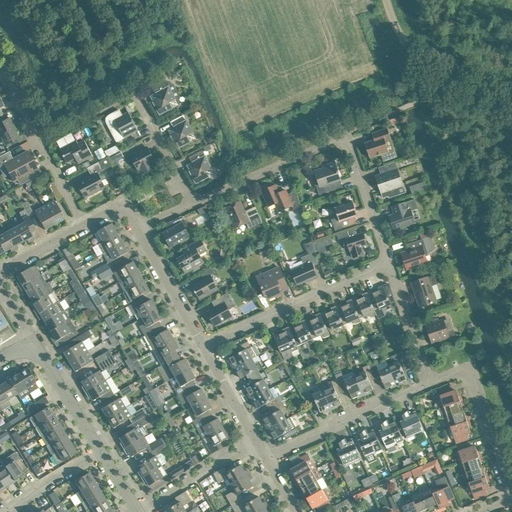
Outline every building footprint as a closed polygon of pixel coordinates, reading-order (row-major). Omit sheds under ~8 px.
[(166,81),(153,88),(158,99),(153,102),(160,115),(173,108),(170,103),(175,100),(166,81)] [(117,142),(138,131),(128,112),(122,116),(119,110),(110,115),(108,117),(106,119),(106,121),(107,123),(117,141),(117,142)] [(184,115),(170,122),(176,133),(171,135),(178,149),(191,142),(188,136),(193,134),(184,115)] [(0,122),(0,138),(1,138),(5,145),(18,138),(12,126),(13,125),(9,118),(0,122)] [(370,158),(381,154),(384,162),(395,158),(393,150),(389,152),(385,142),(391,140),(387,129),(372,134),(374,140),(365,143),(370,158)] [(77,141),(60,150),(67,163),(75,159),(78,164),(93,156),(85,141),(78,144),(77,141)] [(105,151),(108,157),(119,151),(117,146),(105,151)] [(152,164),(155,163),(150,152),(147,153),(144,146),(137,149),(138,152),(130,156),(135,164),(137,163),(141,170),(142,170),(144,174),(154,168),(152,164)] [(12,159),(8,152),(0,156),(0,165),(4,164),(13,182),(17,179),(20,184),(38,174),(36,170),(36,169),(27,151),(12,159)] [(202,151),(189,157),(195,168),(189,171),(196,184),(209,177),(206,172),(212,169),(202,151)] [(113,156),(116,162),(125,157),(123,152),(113,156)] [(91,176),(78,183),(85,198),(105,187),(98,173),(104,170),(112,165),(108,157),(100,161),(87,168),(91,176)] [(318,179),(314,180),(319,195),(343,187),(335,163),(324,166),(324,168),(315,171),(318,179)] [(382,174),(376,176),(383,198),(388,196),(389,198),(396,195),(397,194),(398,192),(397,188),(402,187),(396,170),(393,171),(391,166),(380,170),(382,174)] [(63,199),(53,182),(48,185),(57,202),(63,199)] [(275,185),(262,191),(269,207),(275,204),(279,212),(292,206),(294,210),(301,207),(296,191),(287,195),(286,190),(279,193),(275,185)] [(394,215),(389,216),(394,230),(415,223),(410,210),(415,208),(412,200),(392,207),(394,215)] [(21,204),(24,210),(28,217),(34,214),(27,201),(21,204)] [(54,201),(44,206),(54,224),(64,219),(54,201)] [(263,223),(259,213),(254,215),(252,210),(246,213),(241,201),(226,208),(235,228),(246,223),(249,229),(263,223)] [(338,218),(332,220),(335,231),(357,224),(355,217),(357,216),(353,202),(335,208),(338,218)] [(54,224),(44,206),(34,211),(44,230),(54,224)] [(208,210),(208,209),(206,206),(198,210),(200,215),(208,210)] [(33,226),(28,217),(24,210),(19,213),(22,219),(12,224),(22,242),(28,238),(30,242),(34,239),(28,229),(33,226)] [(188,226),(182,216),(165,224),(169,230),(163,233),(171,247),(190,237),(185,228),(188,226)] [(118,233),(112,223),(98,231),(103,241),(118,233)] [(22,242),(12,224),(3,229),(14,250),(18,248),(16,245),(22,242)] [(14,250),(3,229),(0,230),(0,246),(3,252),(9,249),(11,252),(14,250)] [(339,242),(346,240),(350,251),(351,251),(353,258),(364,255),(362,247),(367,245),(363,233),(354,236),(352,230),(336,235),(339,242)] [(103,253),(123,242),(118,233),(103,241),(98,244),(103,253)] [(431,236),(423,239),(406,245),(408,251),(402,254),(407,269),(427,262),(425,256),(427,255),(435,250),(431,236)] [(185,255),(177,259),(185,273),(204,263),(200,255),(207,251),(201,239),(182,250),(185,255)] [(128,252),(123,242),(103,253),(109,263),(128,252)] [(69,248),(63,251),(69,260),(75,257),(69,248)] [(301,258),(303,261),(290,267),(292,271),(291,271),(297,285),(310,280),(310,281),(318,278),(313,267),(320,264),(315,251),(301,258)] [(81,267),(77,261),(75,257),(69,260),(75,270),(81,267)] [(134,261),(119,269),(114,273),(119,282),(139,271),(134,261)] [(97,276),(110,269),(107,263),(91,272),(94,277),(97,276)] [(37,277),(41,275),(35,266),(32,268),(31,267),(14,278),(20,287),(37,277)] [(203,279),(191,286),(195,293),(196,293),(200,299),(218,289),(210,275),(216,272),(213,267),(200,274),(203,279)] [(288,289),(279,267),(257,277),(265,296),(267,295),(269,299),(282,294),(281,292),(288,289)] [(71,269),(67,271),(73,280),(77,278),(71,269)] [(113,274),(110,269),(97,276),(99,275),(102,280),(113,274)] [(125,292),(144,281),(139,271),(119,282),(125,292)] [(41,275),(37,277),(20,287),(22,291),(25,289),(29,295),(47,283),(46,281),(44,276),(43,277),(42,274),(41,275)] [(428,277),(412,283),(420,307),(436,302),(431,286),(438,284),(435,276),(428,278),(428,277)] [(73,280),(71,282),(76,291),(82,287),(77,278),(73,280)] [(125,292),(123,293),(128,302),(135,298),(150,290),(144,281),(125,292)] [(49,282),(47,283),(29,295),(32,300),(29,302),(32,306),(48,295),(55,291),(49,282)] [(396,302),(390,284),(387,285),(386,283),(377,287),(379,291),(374,293),(372,290),(367,292),(367,294),(375,311),(384,307),(384,309),(385,310),(387,310),(392,308),(391,304),(396,302)] [(82,287),(76,291),(82,300),(88,297),(82,287)] [(228,293),(217,299),(220,305),(207,313),(215,326),(232,316),(229,310),(235,306),(228,293)] [(375,311),(367,294),(363,296),(363,298),(358,300),(357,297),(351,299),(352,301),(359,318),(368,314),(369,316),(370,317),(371,317),(376,315),(377,315),(375,311)] [(37,315),(54,304),(48,295),(32,306),(37,315)] [(148,302),(145,297),(145,296),(128,306),(134,315),(139,312),(142,318),(157,309),(152,300),(148,302)] [(88,297),(82,300),(87,310),(90,308),(93,306),(88,297)] [(46,322),(65,311),(59,301),(54,304),(37,315),(39,318),(42,316),(46,322)] [(359,318),(352,301),(347,303),(348,304),(342,307),(341,304),(335,306),(336,308),(344,325),(352,321),(353,323),(354,323),(356,324),(360,322),(361,322),(359,318)] [(344,325),(336,308),(332,310),(332,311),(327,314),(326,311),(320,313),(321,315),(324,324),(325,324),(329,322),(333,330),(337,328),(337,329),(339,330),(340,330),(345,329),(344,325)] [(163,319),(157,309),(142,318),(145,323),(140,326),(145,335),(162,326),(159,321),(163,319)] [(48,333),(71,320),(65,311),(46,322),(49,328),(46,330),(48,333)] [(330,335),(325,324),(324,324),(321,315),(316,317),(317,318),(311,320),(310,317),(304,320),(305,322),(312,339),(313,338),(321,335),(322,336),(323,337),(325,337),(329,335),(329,336),(330,335)] [(57,347),(79,333),(71,320),(48,333),(57,347)] [(432,343),(449,338),(443,320),(426,326),(432,343)] [(294,324),(289,327),(289,329),(293,338),(294,338),(297,345),(305,342),(306,343),(307,344),(309,344),(314,342),(314,343),(314,342),(313,338),(312,339),(305,322),(300,324),(301,325),(296,327),(294,324)] [(114,324),(110,327),(111,330),(114,334),(118,331),(114,324)] [(153,350),(174,339),(168,329),(165,331),(162,326),(145,335),(153,350)] [(299,349),(294,338),(293,338),(289,329),(285,331),(285,332),(280,334),(279,331),(273,334),(285,360),(291,357),(293,354),(292,352),(298,349),(299,349)] [(70,362),(88,351),(82,342),(92,336),(89,331),(76,338),(80,343),(64,352),(70,362)] [(179,349),(174,339),(153,350),(162,365),(178,356),(176,351),(179,349)] [(231,363),(234,369),(252,359),(256,357),(248,341),(237,347),(240,352),(229,358),(232,363),(231,363)] [(99,365),(113,356),(109,350),(95,359),(99,365)] [(94,361),(88,351),(70,362),(76,372),(94,361)] [(407,380),(403,371),(413,367),(412,365),(408,352),(394,358),(393,361),(394,364),(388,366),(397,386),(403,383),(402,382),(407,380)] [(117,362),(113,356),(99,365),(103,371),(117,362)] [(170,380),(190,369),(185,359),(181,361),(178,356),(162,365),(170,380)] [(255,364),(252,359),(234,369),(237,375),(238,374),(241,378),(251,372),(254,378),(265,372),(259,362),(255,364)] [(397,386),(388,366),(379,371),(375,362),(369,365),(373,376),(379,373),(386,389),(390,387),(391,388),(397,386)] [(368,378),(373,376),(369,365),(363,368),(365,372),(355,376),(363,396),(369,393),(368,392),(373,390),(368,378)] [(27,368),(18,374),(29,393),(39,387),(27,368)] [(196,378),(190,369),(170,380),(178,395),(195,385),(192,380),(196,378)] [(86,392),(106,380),(100,371),(82,381),(84,385),(82,387),(86,392)] [(268,377),(265,372),(254,378),(257,383),(247,389),(249,393),(248,394),(251,399),(269,389),(264,380),(268,377)] [(363,396),(355,376),(345,381),(341,373),(335,375),(337,379),(342,390),(347,388),(352,399),(357,397),(357,398),(363,396)] [(29,393),(18,374),(8,380),(17,394),(20,399),(29,393)] [(111,377),(106,381),(106,380),(86,392),(89,398),(91,397),(94,401),(112,390),(114,395),(119,392),(120,391),(111,377)] [(337,379),(321,386),(323,390),(331,410),(337,407),(337,406),(341,404),(336,392),(342,390),(337,379)] [(17,394),(8,380),(0,384),(0,386),(8,399),(17,394)] [(130,385),(120,391),(119,392),(123,398),(134,391),(130,385)] [(198,391),(195,385),(178,395),(184,404),(189,401),(192,407),(207,398),(202,389),(198,391)] [(11,405),(8,399),(0,386),(0,407),(2,410),(11,405)] [(438,397),(441,408),(444,407),(460,401),(457,391),(453,392),(451,386),(438,391),(440,396),(438,397)] [(274,399),(269,389),(251,399),(254,405),(255,404),(258,409),(268,403),(271,408),(282,402),(279,396),(274,399)] [(331,410),(323,390),(313,395),(311,390),(305,393),(310,404),(315,402),(320,413),(325,411),(325,412),(331,410)] [(38,408),(48,402),(45,397),(35,403),(38,408)] [(108,418),(126,407),(120,398),(102,409),(108,418)] [(192,407),(187,410),(195,424),(212,415),(209,410),(212,408),(207,398),(192,407)] [(447,417),(464,411),(460,401),(444,407),(447,417)] [(285,408),(282,402),(271,408),(274,413),(264,419),(266,423),(265,424),(268,430),(286,420),(281,410),(285,408)] [(54,416),(48,406),(34,415),(29,418),(35,427),(54,416)] [(143,408),(131,415),(126,407),(108,418),(114,428),(129,419),(132,423),(147,414),(143,408)] [(425,433),(416,411),(405,415),(404,414),(402,416),(404,420),(400,422),(407,437),(414,434),(415,436),(418,434),(419,436),(425,433)] [(467,422),(464,411),(447,417),(450,427),(467,422)] [(165,416),(164,417),(167,421),(172,418),(168,412),(164,415),(165,416)] [(129,432),(120,438),(122,442),(120,443),(124,449),(144,436),(148,434),(143,426),(151,420),(147,414),(126,428),(129,432)] [(215,420),(212,415),(195,424),(200,434),(206,431),(209,436),(224,428),(218,418),(215,420)] [(41,437),(59,425),(54,416),(35,427),(41,437)] [(176,425),(172,418),(167,421),(168,422),(171,427),(176,425)] [(291,429),(286,420),(268,430),(271,435),(272,435),(275,439),(285,433),(288,438),(299,432),(296,427),(291,429)] [(394,420),(388,423),(384,425),(383,423),(381,425),(383,429),(379,431),(386,446),(393,443),(394,445),(397,443),(398,445),(404,442),(394,420)] [(471,432),(467,422),(450,427),(448,428),(452,439),(454,438),(456,443),(469,439),(467,433),(471,432)] [(65,434),(59,425),(41,437),(46,446),(65,434)] [(229,438),(224,428),(209,436),(212,442),(206,445),(212,454),(228,445),(226,440),(229,438)] [(373,429),(367,432),(363,434),(362,432),(360,434),(362,438),(358,440),(365,455),(372,452),(373,454),(376,453),(377,454),(383,452),(373,429)] [(52,455),(71,443),(65,434),(46,446),(52,455)] [(150,452),(165,443),(162,439),(150,446),(144,436),(124,449),(127,455),(130,453),(132,457),(147,448),(150,452)] [(352,438),(346,441),(342,443),(341,441),(339,443),(341,448),(337,449),(344,465),(351,462),(352,463),(355,462),(356,464),(362,461),(352,438)] [(472,448),(470,442),(457,446),(459,452),(456,453),(460,464),(462,463),(479,457),(475,446),(472,448)] [(77,453),(71,443),(52,455),(57,465),(77,453)] [(153,457),(138,467),(140,471),(138,472),(141,478),(162,465),(166,463),(166,460),(163,455),(162,454),(161,454),(168,449),(165,443),(150,452),(151,453),(151,452),(154,456),(153,457)] [(19,457),(15,452),(1,462),(4,466),(14,481),(24,474),(22,472),(27,468),(19,457)] [(308,454),(303,456),(292,463),(295,468),(291,470),(297,480),(316,469),(308,454)] [(195,455),(190,459),(195,465),(200,462),(195,455)] [(482,467),(479,457),(462,463),(466,473),(482,467)] [(1,462),(0,462),(0,478),(6,487),(14,481),(4,466),(1,462)] [(32,467),(31,467),(36,475),(40,472),(36,465),(32,467)] [(168,475),(162,465),(141,478),(145,484),(147,482),(150,486),(168,475)] [(231,484),(250,474),(247,470),(245,471),(241,465),(227,473),(224,467),(213,474),(219,483),(228,478),(231,484)] [(172,479),(185,472),(182,466),(169,474),(172,479)] [(424,474),(421,467),(421,466),(411,471),(413,475),(415,478),(424,474)] [(486,477),(482,467),(466,473),(469,483),(486,477)] [(321,478),(316,469),(297,480),(302,489),(317,481),(321,478)] [(74,481),(80,490),(94,482),(88,472),(74,481)] [(252,479),(250,474),(231,484),(235,491),(226,496),(231,505),(242,499),(239,494),(253,486),(250,480),(252,479)] [(445,477),(435,481),(438,488),(432,491),(440,509),(450,505),(449,501),(454,499),(445,477)] [(489,488),(486,477),(469,483),(467,483),(470,494),(473,494),(474,499),(487,495),(485,489),(489,488)] [(322,490),(317,481),(302,489),(307,499),(322,490)] [(94,482),(80,490),(75,493),(81,503),(100,491),(94,482)] [(431,488),(421,492),(429,511),(433,511),(440,509),(432,491),(431,488)] [(330,499),(324,489),(322,490),(307,499),(313,508),(316,506),(319,511),(331,505),(328,500),(330,499)] [(86,511),(105,500),(100,491),(81,503),(86,511)] [(192,501),(186,491),(175,498),(178,503),(165,511),(186,511),(183,506),(192,501)] [(60,502),(54,492),(48,495),(55,506),(60,502)] [(417,511),(429,511),(421,492),(411,497),(412,500),(417,511)] [(417,511),(412,500),(404,503),(399,493),(392,496),(398,509),(399,511),(417,511)] [(246,511),(256,511),(267,506),(265,502),(263,503),(259,497),(245,504),(242,499),(231,505),(235,511),(242,511),(246,510),(246,511)] [(86,511),(106,511),(111,509),(105,500),(86,511)]
